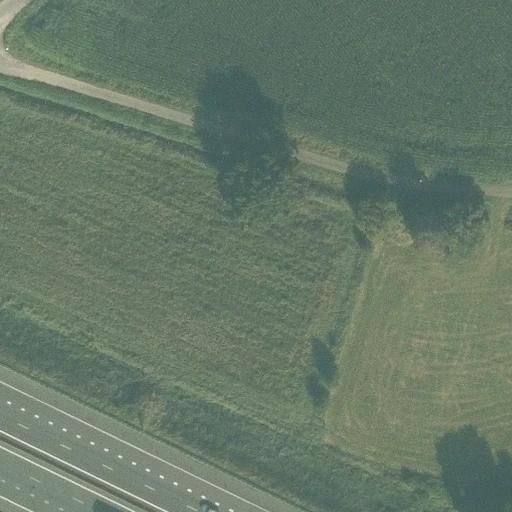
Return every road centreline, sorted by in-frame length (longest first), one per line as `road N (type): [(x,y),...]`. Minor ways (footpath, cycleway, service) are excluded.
road 1 (unclassified): [(511,194),(370,176),(0,60)]
road 2 (motorway): [(199,511),(0,415)]
